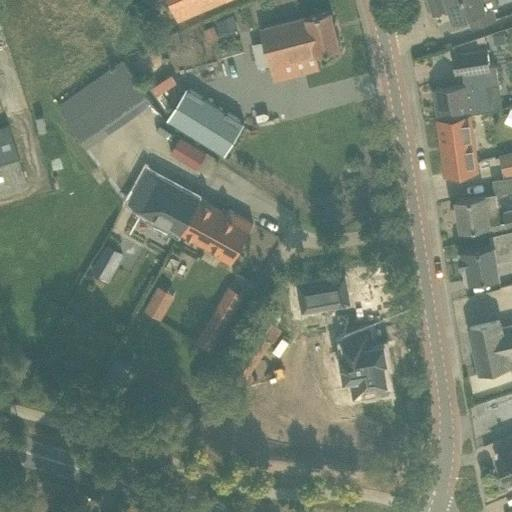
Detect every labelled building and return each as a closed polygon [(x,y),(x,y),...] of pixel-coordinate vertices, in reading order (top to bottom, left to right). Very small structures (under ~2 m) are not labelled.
[(171,0),(180,18),(220,0),(171,0)] [(468,15),(472,27),(496,19),(493,8),(499,6),(496,0),(447,0),(454,20),(468,15)] [(441,1),(429,5),(432,14),(444,10),(441,1)] [(272,64),(340,47),(330,10),(262,28),(272,64)] [(237,27),(232,15),(216,21),(220,33),(237,27)] [(507,43),(505,33),(493,35),(494,45),(507,43)] [(434,89),(438,119),(470,114),(482,113),(481,111),(491,110),(488,86),(499,85),(497,65),(490,66),(487,49),(452,53),(455,73),(462,72),(464,85),(434,89)] [(154,102),(123,60),(57,105),(88,147),(154,102)] [(244,122),(187,87),(168,118),(225,153),(244,122)] [(470,114),(438,119),(446,174),(478,170),(470,114)] [(0,193),(27,186),(7,124),(0,126),(0,193)] [(180,136),(171,153),(195,169),(207,153),(180,136)] [(511,151),(498,155),(503,175),(511,172),(511,151)] [(218,254),(232,262),(253,222),(227,208),(225,212),(148,170),(130,203),(208,245),(210,242),(222,248),(218,254)] [(511,176),(492,180),(495,194),(485,195),(485,194),(456,199),(461,229),(489,224),(490,233),(511,227),(511,208),(502,211),(503,221),(500,221),(496,194),(511,191),(511,176)] [(511,256),(511,228),(490,235),(492,245),(461,251),(461,255),(460,255),(461,265),(463,265),(465,280),(500,275),(497,259),(511,256)] [(91,270),(108,280),(123,254),(106,244),(91,270)] [(345,274),(298,283),(303,311),(350,302),(345,274)] [(157,283),(143,309),(161,319),(175,294),(157,283)] [(197,342),(213,350),(244,294),(229,286),(197,342)] [(264,316),(254,330),(271,342),(274,344),(284,330),(264,316)] [(511,357),(511,325),(502,328),(500,320),(470,326),(480,372),(510,366),(508,358),(511,357)] [(351,376),(354,396),(390,390),(385,360),(388,360),(385,342),(374,343),(371,326),(343,331),(346,351),(340,352),(345,377),(351,376)] [(242,384),(271,342),(254,330),(225,372),(242,384)] [(330,438),(322,413),(347,405),(336,370),(249,399),(265,448),(312,433),(315,443),(330,438)] [(507,480),(511,478),(511,435),(507,437),(511,448),(511,449),(497,456),(507,480)]
